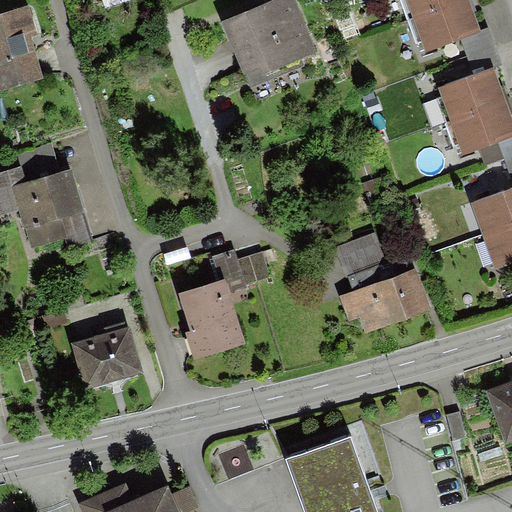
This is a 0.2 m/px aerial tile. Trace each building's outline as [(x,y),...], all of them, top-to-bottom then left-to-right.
[(296,0),(277,0),(223,22),(249,87),(304,65),(301,59),(317,53),(296,0)] [(406,0),(413,18),(461,0),(406,0)] [(461,0),(413,18),(426,52),(461,38),(482,31),(470,0),(461,0)] [(38,33),(31,7),(0,15),(0,88),(43,77),(32,35),(38,33)] [(461,38),(474,75),(494,68),(503,65),(490,28),(482,31),(461,38)] [(438,89),(450,121),(506,101),(494,68),(474,75),(438,89)] [(450,121),(462,154),(479,147),(511,135),(511,117),(506,101),(450,121)] [(504,158),(511,180),(511,135),(479,147),(485,165),(504,158)] [(13,187),(61,173),(51,143),(17,154),(21,167),(0,173),(0,214),(20,209),(13,187)] [(92,242),(70,170),(61,173),(13,187),(20,209),(31,247),(66,237),(70,249),(92,242)] [(511,188),(470,203),(483,236),(511,226),(511,188)] [(511,226),(483,236),(494,270),(511,264),(511,226)] [(378,233),(335,248),(346,278),(349,277),(353,291),(394,276),(378,233)] [(213,256),(221,281),(225,280),(228,292),(248,286),(247,283),(270,276),(262,252),(238,260),(235,250),(213,256)] [(353,291),(341,295),(351,322),(360,319),(365,333),(430,310),(415,268),(394,276),(353,291)] [(221,281),(179,294),(190,330),(185,332),(193,359),(244,344),(228,292),(225,280),(221,281)] [(125,322),(105,328),(106,333),(71,343),(86,391),(144,372),(130,328),(127,329),(125,322)] [(511,386),(491,394),(506,438),(511,436),(511,386)] [(378,511),(352,435),(285,458),(303,511),(378,511)] [(126,483),(80,504),(83,511),(179,511),(172,496),(168,487),(135,502),(126,483)] [(192,487),(172,496),(179,511),(189,511),(201,507),(192,487)]
